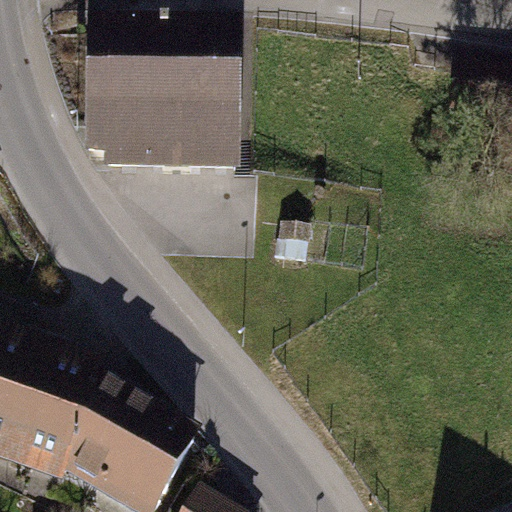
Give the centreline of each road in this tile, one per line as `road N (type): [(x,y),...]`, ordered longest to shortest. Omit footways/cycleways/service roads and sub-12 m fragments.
road 1 (secondary): [(306,511),(54,199),(0,100)]
road 2 (residential): [(511,27),(269,0)]
